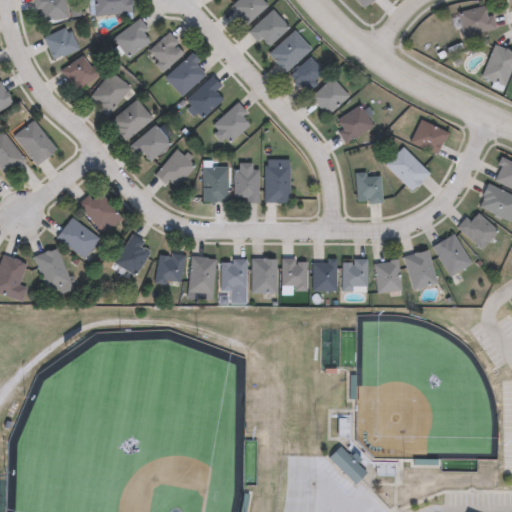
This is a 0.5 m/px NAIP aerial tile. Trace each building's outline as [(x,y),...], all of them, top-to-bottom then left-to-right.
[(35,21),(34,0),(64,0),(65,20),(35,21)] [(129,0),(130,14),(94,15),(93,0),(129,0)] [(260,0),(266,6),(245,26),(228,8),(236,0),(260,0)] [(371,0),(363,8),(354,0),(371,0)] [(495,28),(462,37),(456,13),(485,5),(487,15),(491,14),(495,28)] [(287,28),(264,50),(247,32),(271,10),(287,28)] [(148,27),(143,37),(145,38),(135,57),(116,47),(130,18),(148,27)] [(53,62),(42,39),(66,26),(78,49),(53,62)] [(267,54),(292,31),(309,50),(284,73),(267,54)] [(162,73),(145,53),(168,33),(185,52),(162,73)] [(480,78),(492,45),(511,51),(511,64),(504,86),(480,78)] [(59,71),(82,54),(98,75),(74,92),(59,71)] [(207,73),(181,96),(164,78),(190,55),(207,73)] [(305,93),(288,77),(308,57),(325,74),(305,93)] [(130,90),(106,116),(87,98),(111,72),(130,90)] [(216,92),(223,100),(201,119),(185,100),(211,77),(221,88),(216,92)] [(309,97),(332,78),(348,97),(325,116),(309,97)] [(0,85),(11,103),(0,109),(0,85)] [(108,122),(134,100),(150,119),(124,141),(108,122)] [(251,121),(225,145),(209,128),(235,104),(251,121)] [(372,125),(346,143),(333,123),(358,105),(372,125)] [(447,134),(435,156),(408,141),(420,119),(447,134)] [(36,166),(12,137),(31,121),(55,150),(36,166)] [(169,144),(147,163),(130,145),(152,125),(169,144)] [(24,162),(4,176),(0,170),(0,133),(2,132),(24,162)] [(409,191),(384,165),(402,148),(427,173),(409,191)] [(153,173),(176,150),(193,168),(170,191),(153,173)] [(511,163),(511,190),(491,180),(501,158),(511,163)] [(263,202),(263,160),(288,160),(288,202),(263,202)] [(226,202),(201,202),(201,168),(226,168),(226,202)] [(232,170),(257,170),(257,203),(232,203),(232,170)] [(355,204),(353,174),(379,173),(381,202),(355,204)] [(511,216),(509,222),(476,206),(487,183),(511,195),(511,216)] [(103,235),(76,206),(87,195),(91,199),(97,193),(121,218),(103,235)] [(496,232),(479,250),(456,228),(473,210),(496,232)] [(82,259),(54,237),(70,218),(97,240),(82,259)] [(447,276),(431,245),(453,234),(469,264),(447,276)] [(152,248),(134,277),(113,264),(130,235),(152,248)] [(48,298),(33,257),(55,249),(71,289),(48,298)] [(402,257),(426,250),(435,284),(411,291),(402,257)] [(181,284),(156,284),(156,255),(181,255),(181,284)] [(13,299),(0,295),(0,256),(24,263),(13,299)] [(212,295),(188,293),(190,258),(213,259),(212,295)] [(251,294),(251,259),(275,259),(275,294),(251,294)] [(281,259),(306,259),(306,290),(281,290),(281,259)] [(245,261),(245,305),(229,305),(229,293),(219,293),(219,261),(245,261)] [(334,261),(334,292),(311,292),(311,261),(334,261)] [(341,261),(366,261),(366,292),(341,292),(341,261)] [(375,293),(373,262),(398,261),(399,292),(375,293)] [(329,459),(355,485),(366,474),(340,448),(329,459)]
